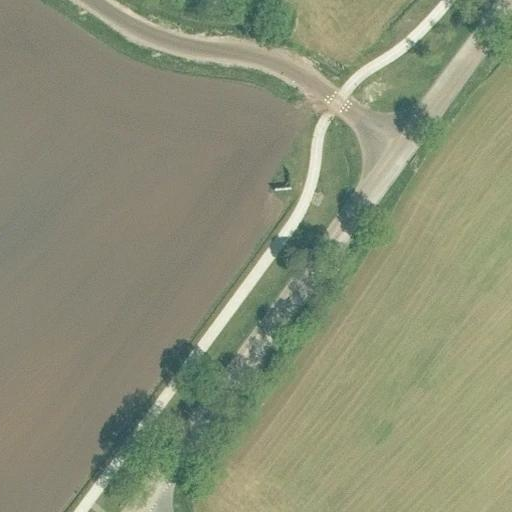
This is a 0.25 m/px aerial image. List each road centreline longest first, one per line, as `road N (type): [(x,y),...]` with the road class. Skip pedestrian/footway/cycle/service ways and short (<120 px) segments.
road 1 (primary): [(133,511),(397,161)]
road 2 (unclassified): [(92,0),(175,47),(246,56),(284,71),(397,161)]
road 3 (primary): [(397,161),(511,1)]
